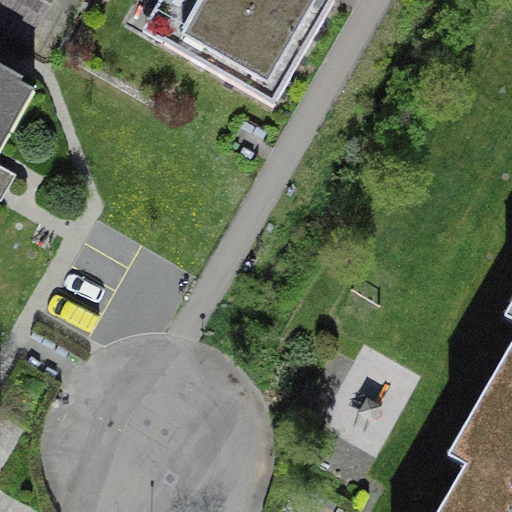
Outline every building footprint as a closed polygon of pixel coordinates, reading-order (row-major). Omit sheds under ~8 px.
[(0,0),(0,30),(5,33),(23,0),(0,0)] [(334,0),(176,0),(155,39),(277,105),(334,0)] [(0,78),(0,156),(33,97),(0,78)] [(463,473),(511,500),(511,356),(450,466),(463,473)] [(511,511),(511,500),(463,473),(440,511),(511,511)]
